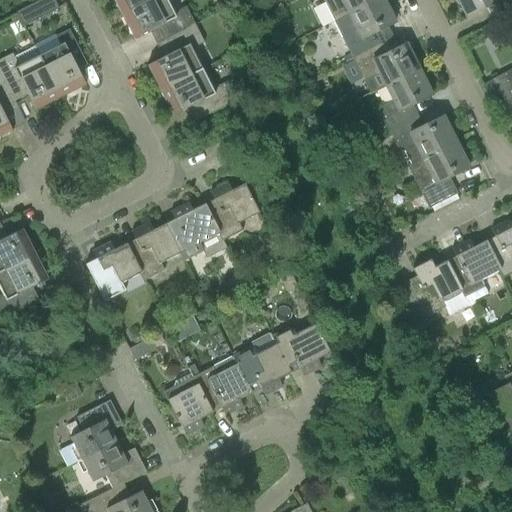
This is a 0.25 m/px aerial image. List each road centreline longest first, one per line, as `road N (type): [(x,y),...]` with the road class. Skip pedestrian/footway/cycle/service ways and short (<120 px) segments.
road 1 (residential): [(200,511),(182,475),(282,426),(299,438),(305,470),(266,511)]
road 2 (residential): [(64,233),(159,184),(162,169),(122,90)]
road 3 (residential): [(122,90),(40,175),(64,233)]
road 4 (residential): [(511,157),(427,0)]
road 5 (unknown): [(511,179),(384,249)]
